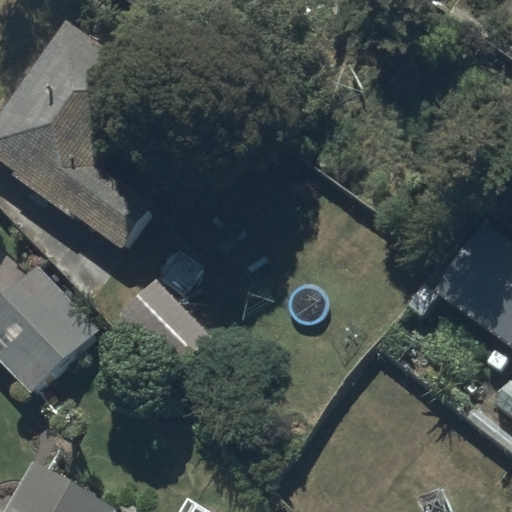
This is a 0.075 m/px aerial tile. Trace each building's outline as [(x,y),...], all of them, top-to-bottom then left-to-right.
[(106,0),(197,67),(246,0),(106,0)] [(72,42),(0,141),(0,173),(130,268),(165,219),(108,178),(160,106),(72,42)] [(45,283),(0,324),(0,369),(39,412),(107,350),(45,283)] [(215,358),(159,292),(120,325),(177,391),(215,358)] [(96,511),(45,482),(27,511),(96,511)]
